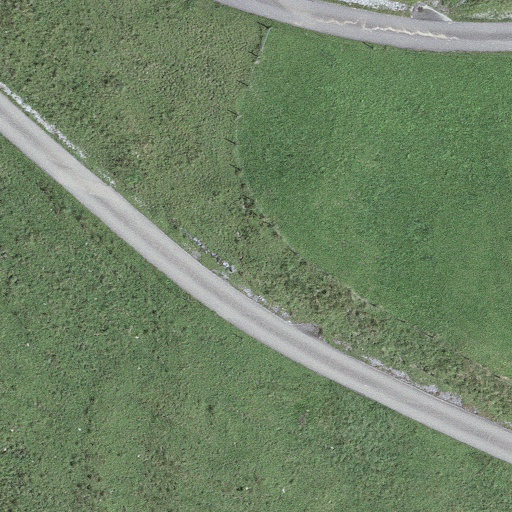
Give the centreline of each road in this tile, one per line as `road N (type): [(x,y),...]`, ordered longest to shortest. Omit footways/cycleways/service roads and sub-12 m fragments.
road 1 (track): [(0,111),(239,324),(511,458)]
road 2 (track): [(511,39),(424,37),(251,0)]
